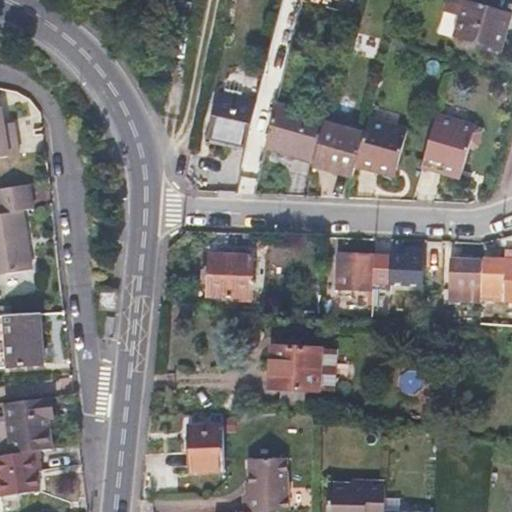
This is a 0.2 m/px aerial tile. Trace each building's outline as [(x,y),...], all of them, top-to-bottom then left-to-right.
[(298,0),(299,1),(327,8),(329,0),(298,0)] [(489,0),(447,0),(443,13),(458,17),(465,19),(460,40),(483,46),(494,8),(488,6),(489,0)] [(499,27),(503,11),(494,8),(483,46),(501,51),(506,29),(499,27)] [(510,13),(503,11),(499,27),(506,29),(510,13)] [(453,39),(460,40),(465,19),(458,17),(453,39)] [(245,147),(250,126),(255,105),(217,94),(206,137),(245,147)] [(316,159),(325,123),(327,118),(275,104),(265,145),(316,159)] [(14,140),(6,141),(4,127),(2,106),(0,106),(0,158),(17,156),(14,140)] [(480,128),(436,116),(422,167),(463,178),(472,146),(475,147),(478,145),(482,131),(480,128)] [(409,131),(368,121),(365,133),(356,167),(397,178),(409,131)] [(365,133),(325,123),(316,159),(315,164),(354,174),(356,167),(365,133)] [(13,126),(4,127),(6,141),(14,140),(13,126)] [(28,184),(14,186),(0,188),(0,274),(29,271),(21,211),(31,210),(28,184)] [(373,257),(372,281),(372,283),(422,285),(424,251),(417,251),(416,258),(373,257)] [(364,281),(372,281),(373,257),(373,254),(338,254),(338,274),(364,275),(364,281)] [(209,298),(231,298),(252,298),(252,256),(209,256),(209,298)] [(480,294),(481,286),(481,266),(481,261),(448,259),(446,297),(480,298),(480,294)] [(480,294),(491,294),(502,295),(502,302),(511,302),(511,262),(503,262),(503,267),(481,266),(481,286),(480,294)] [(98,316),(107,317),(115,318),(118,293),(101,291),(98,316)] [(5,325),(6,341),(8,368),(44,366),(40,313),(5,315),(5,325)] [(338,350),(276,345),(273,386),(336,391),(338,350)] [(11,454),(32,451),(38,450),(49,449),(45,420),(52,419),(50,399),(2,406),(3,413),(1,414),(1,418),(6,416),(11,454)] [(224,426),(206,426),(187,427),(189,469),(225,468),(224,426)] [(40,472),(38,450),(32,451),(34,472),(40,472)] [(34,472),(32,451),(11,454),(0,455),(0,496),(37,491),(34,472)] [(243,511),(279,511),(288,511),(287,459),(249,461),(250,495),(243,496),(243,511)] [(383,511),(385,484),(367,484),(325,483),(323,511),(383,511)]
